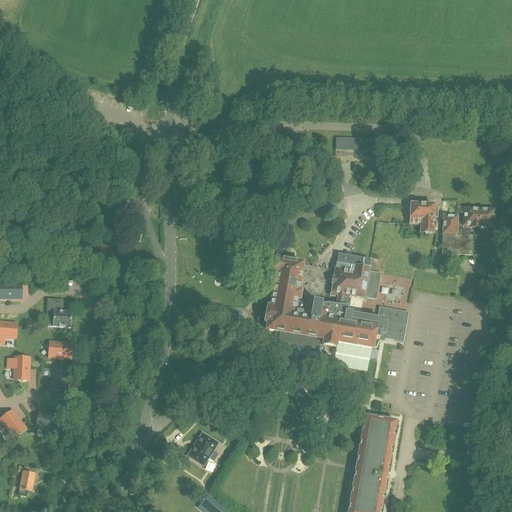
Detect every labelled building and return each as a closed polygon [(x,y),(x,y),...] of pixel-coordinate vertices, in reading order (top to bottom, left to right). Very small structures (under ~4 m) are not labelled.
[(211,140),(222,149),(228,141),(230,138),(221,131),(218,134),(216,133),(211,140)] [(335,151),(373,152),(373,139),(335,138),(335,151)] [(245,177),(251,187),(259,182),(253,172),(245,177)] [(421,234),(433,235),(434,218),(437,218),(438,207),(411,206),(410,224),(421,225),(421,234)] [(442,255),(471,256),(472,236),(470,236),(470,230),(494,231),(495,211),(464,210),(463,224),(457,224),(457,217),(443,217),(442,255)] [(336,344),(372,350),(374,339),(379,340),(379,339),(383,340),(404,343),(406,330),(409,314),(379,309),(377,321),(352,316),(352,315),(345,314),(346,309),(348,309),(349,301),(348,301),(348,297),(364,300),(364,298),(376,300),(381,274),(369,272),(369,269),(368,269),(370,261),(338,255),(337,265),(336,265),(334,279),(333,279),(332,285),(333,286),(331,297),(338,298),(336,308),(327,306),(327,307),(322,306),(313,305),(312,308),(301,306),(300,302),(301,292),(299,292),(304,264),(276,259),(273,276),(276,276),(273,292),(271,308),(268,307),(265,324),(267,325),(266,331),(323,341),(322,346),(336,349),(336,344)] [(0,285),(0,299),(21,299),(21,285),(0,285)] [(49,300),(47,327),(58,328),(70,329),(71,313),(62,312),(63,301),(49,300)] [(0,323),(0,345),(3,346),(4,338),(15,339),(16,325),(0,323)] [(50,344),(49,358),(71,359),(72,345),(50,344)] [(356,349),(353,374),(371,376),(373,362),(367,361),(368,351),(356,349)] [(8,361),(7,369),(14,370),(14,381),(28,381),(29,359),(15,359),(15,361),(8,361)] [(55,368),(50,390),(63,393),(69,372),(55,368)] [(12,412),(0,421),(14,438),(25,430),(12,412)] [(39,414),(36,428),(58,432),(60,418),(39,414)] [(348,511),(380,511),(387,474),(396,423),(365,417),(356,469),(348,511)] [(203,466),(208,459),(213,462),(218,456),(212,452),(217,445),(218,445),(202,435),(188,457),(203,467),(203,466)] [(19,467),(18,474),(23,475),(18,497),(26,498),(27,493),(31,494),(35,475),(28,474),(29,469),(19,467)] [(225,511),(207,497),(198,508),(203,511),(225,511)]
